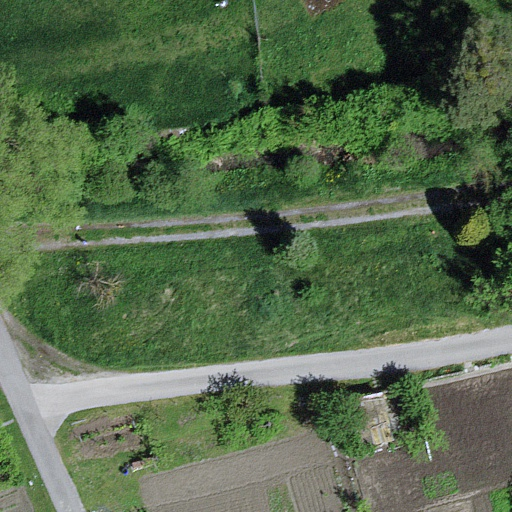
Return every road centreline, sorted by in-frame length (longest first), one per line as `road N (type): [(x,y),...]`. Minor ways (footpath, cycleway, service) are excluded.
road 1 (track): [(0,251),(225,244),(511,209)]
road 2 (track): [(37,434),(511,365)]
road 3 (track): [(0,352),(71,511)]
